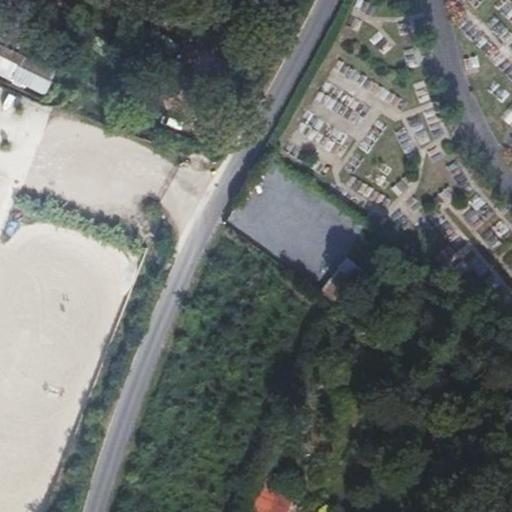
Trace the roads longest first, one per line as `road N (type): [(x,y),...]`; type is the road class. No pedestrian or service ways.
road 1 (unclassified): [(215,203),(144,361),(94,511)]
road 2 (unclassified): [(215,203),(323,0)]
